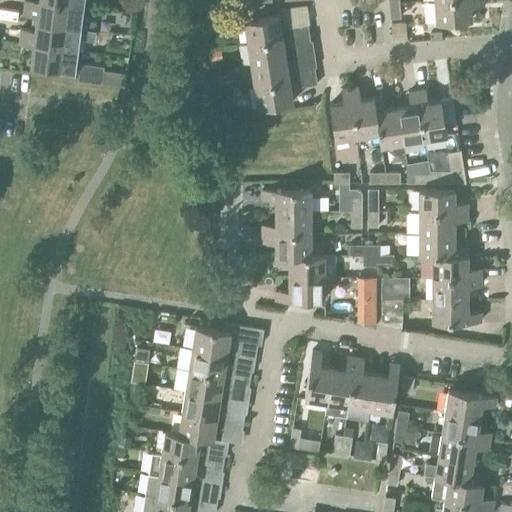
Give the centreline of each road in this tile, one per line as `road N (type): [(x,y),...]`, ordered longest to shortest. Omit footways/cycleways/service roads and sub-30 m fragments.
road 1 (residential): [(369,504),(308,496),(277,506),(246,499),(236,488),(239,459),(260,435),(277,324),(511,355)]
road 2 (residential): [(511,42),(329,67),(319,5),(356,0)]
